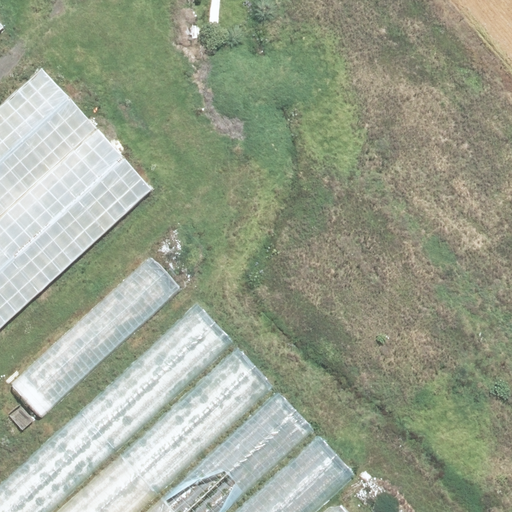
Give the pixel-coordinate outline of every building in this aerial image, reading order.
[(57,73),(0,125),(0,351),(171,197),(57,73)] [(181,292),(151,260),(11,391),(41,423),(181,292)] [(0,511),(64,511),(233,352),(192,310),(0,492),(0,511)] [(233,352),(64,511),(151,511),(274,395),(233,352)] [(274,395),(151,511),(237,511),(315,438),(274,395)] [(315,438),(237,511),(318,511),(353,479),(315,438)]
